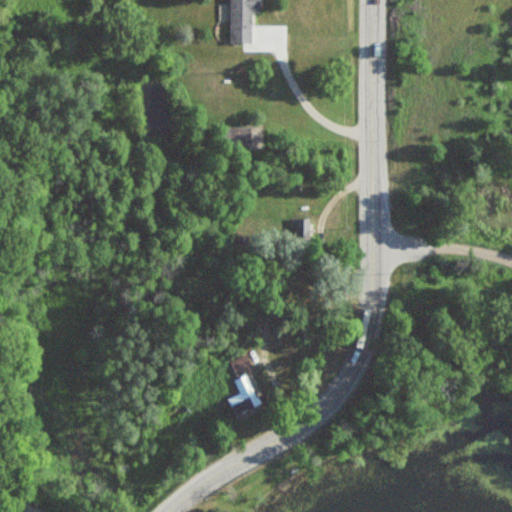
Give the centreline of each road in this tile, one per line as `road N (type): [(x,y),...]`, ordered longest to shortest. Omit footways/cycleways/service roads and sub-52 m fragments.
road 1 (secondary): [(172,511),(322,417),(366,353),(374,251),(371,0)]
road 2 (residential): [(374,251),(511,262)]
